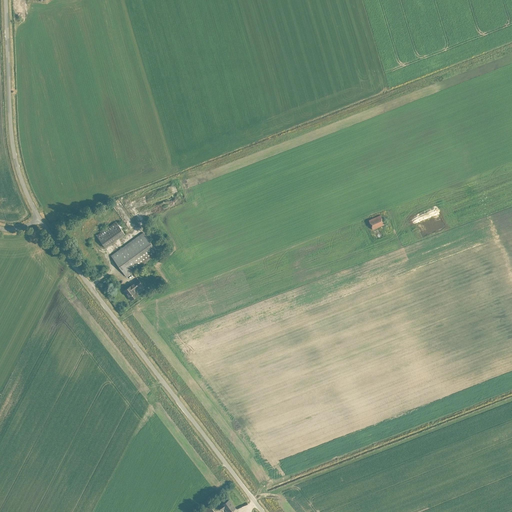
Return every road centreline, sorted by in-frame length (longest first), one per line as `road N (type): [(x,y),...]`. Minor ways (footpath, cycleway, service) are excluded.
road 1 (unclassified): [(262,511),(39,218)]
road 2 (unclassified): [(39,218),(11,140),(5,0)]
